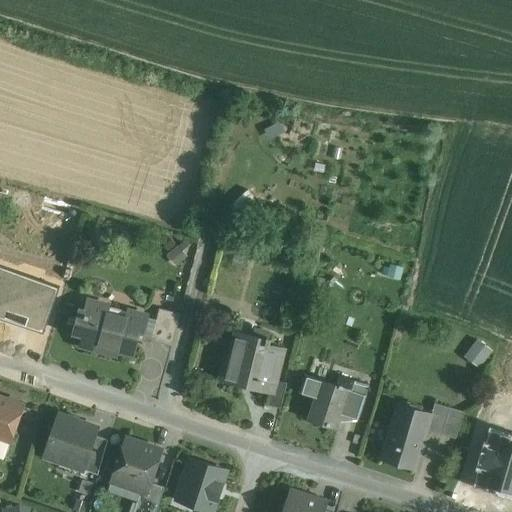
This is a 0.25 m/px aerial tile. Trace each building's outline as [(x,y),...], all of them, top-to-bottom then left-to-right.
[(126,317),(109,313),(110,307),(88,302),(85,314),(79,313),(74,331),(84,334),(81,345),(118,355),(119,351),(134,355),(140,333),(144,334),(148,317),(127,312),(126,317)] [(181,314),(160,309),(153,336),(174,341),(181,314)] [(266,336),(245,331),(245,332),(247,332),(239,362),(226,359),(221,379),(239,384),(240,381),(269,389),(270,389),(273,378),(282,345),(269,342),(271,335),(266,334),(266,336)] [(463,355),(478,366),(491,349),(476,338),(463,355)] [(338,386),(307,375),(301,393),(316,398),(310,418),(308,417),(307,419),(337,429),(338,427),(336,427),(340,414),(345,415),(357,382),(341,377),(338,386)] [(287,381),(273,378),(270,389),(269,389),(266,403),(280,407),(287,381)] [(357,382),(345,415),(355,419),(355,421),(357,421),(368,385),(357,382)] [(7,399),(0,396),(0,439),(10,443),(23,405),(21,404),(20,401),(10,397),(7,399)] [(451,408),(435,403),(431,415),(432,415),(427,430),(442,435),(451,408)] [(431,415),(398,405),(382,459),(415,469),(427,430),(432,415),(431,415)] [(98,427),(59,414),(45,456),(83,470),(95,436),(98,427)] [(108,440),(95,436),(83,470),(98,475),(108,440)] [(126,437),(117,465),(123,477),(136,482),(141,491),(147,493),(151,483),(162,450),(126,437)] [(174,501),(209,511),(215,511),(229,470),(188,457),(174,501)] [(147,493),(141,491),(133,511),(157,511),(165,487),(151,483),(147,493)] [(327,502),(291,490),(284,511),(323,511),(324,510),(327,502)]
